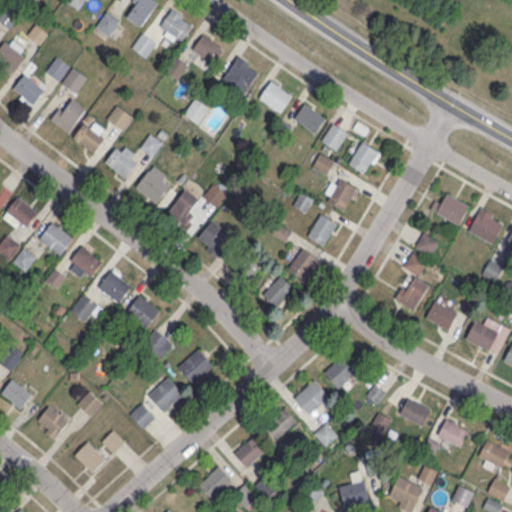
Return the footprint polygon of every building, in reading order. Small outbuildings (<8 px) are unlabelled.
[(66,0),(78,9),(84,0),(66,0)] [(131,0),(123,14),(142,26),(158,1),(156,0),(131,0)] [(158,30),(181,43),(194,21),(171,7),(158,30)] [(109,35),(120,19),(107,10),(96,25),(109,35)] [(40,44),(49,32),(35,23),(27,34),(40,44)] [(146,57),(157,41),(142,31),(131,47),(146,57)] [(224,48),(203,33),(192,48),(213,64),(224,48)] [(0,46),(0,60),(8,70),(27,55),(13,37),(0,46)] [(59,79),(70,65),(57,55),(46,70),(59,79)] [(188,63),(174,55),(164,70),(178,79),(188,63)] [(245,92),(260,69),(239,55),(223,78),(245,92)] [(77,92),(88,76),(73,66),(62,82),(77,92)] [(33,105),(45,87),(24,72),(12,90),(33,105)] [(281,112),(292,94),(271,80),(260,97),(281,112)] [(69,131),(87,107),(69,94),(51,118),(69,131)] [(326,116),(304,102),(294,118),(316,132),(326,116)] [(133,116),(117,104),(107,118),(123,130),(133,116)] [(73,136),(93,151),(108,131),(88,116),(73,136)] [(321,140),(336,150),(348,132),(334,122),(321,140)] [(154,156),(168,134),(163,131),(159,137),(150,131),(140,147),(154,156)] [(367,174),(381,151),(362,140),(349,163),(367,174)] [(124,177),(140,158),(120,141),(105,161),(124,177)] [(313,166),(328,174),(335,160),(320,152),(313,166)] [(135,186),(156,202),(173,178),(153,163),(135,186)] [(345,209),(355,184),(334,176),(324,200),(345,209)] [(217,206),(227,192),(212,182),(202,196),(217,206)] [(185,224),(203,200),(186,187),(168,211),(185,224)] [(306,211),(314,198),(301,191),(293,204),(306,211)] [(5,220),(28,228),(36,206),(13,197),(5,220)] [(469,229),(492,242),(505,219),(482,206),(469,229)] [(337,223),(322,212),(308,234),(323,244),(337,223)] [(196,238),(216,256),(234,236),(213,218),(196,238)] [(74,237),(53,220),(39,237),(60,254),(74,237)] [(439,240),(423,231),(414,246),(430,256),(439,240)] [(0,250),(10,258),(20,243),(6,234),(0,242),(0,250)] [(67,268),(89,280),(102,256),(80,244),(67,268)] [(26,270),(37,255),(23,246),(13,261),(26,270)] [(322,259),(303,246),(288,268),(307,281),(322,259)] [(418,274),(427,261),(413,251),(404,265),(418,274)] [(259,267),(246,253),(236,263),(249,276),(259,267)] [(495,280),(504,266),(491,258),(483,273),(495,280)] [(98,286),(120,301),(133,282),(112,267),(98,286)] [(395,297),(414,309),(430,284),(411,272),(395,297)] [(295,286),(280,274),(262,296),(277,308),(295,286)] [(100,303),(83,292),(71,309),(87,321),(100,303)] [(160,309),(139,293),(126,310),(147,326),(160,309)] [(448,329),(458,311),(436,299),(426,316),(448,329)] [(499,352),(510,327),(487,317),(485,323),(475,319),(467,339),(499,352)] [(162,356),(173,342),(156,327),(145,341),(162,356)] [(195,382),(214,364),(198,347),(179,366),(195,382)] [(339,387),(357,369),(343,353),(324,372),(339,387)] [(184,392),(169,375),(148,393),(163,411),(184,392)] [(0,392),(21,408),(33,393),(11,377),(0,392)] [(309,413),(329,396),(315,379),(294,396),(309,413)] [(103,402),(89,390),(78,403),(92,415),(103,402)] [(400,413),(423,425),(431,408),(409,396),(400,413)] [(156,415),(142,401),(129,413),(144,428),(156,415)] [(35,421),(54,437),(71,418),(52,402),(35,421)] [(266,423),(279,437),(297,420),(285,406),(266,423)] [(383,434),(392,418),(379,410),(370,427),(383,434)] [(438,434),(461,446),(470,430),(446,417),(438,434)] [(314,433),(326,445),(338,434),(326,422),(314,433)] [(102,440),(114,452),(126,441),(113,428),(102,440)] [(267,449),(255,434),(234,451),(246,466),(267,449)] [(107,458),(88,439),(74,453),(93,472),(107,458)] [(479,455),(502,467),(510,450),(488,439),(479,455)] [(199,483),(214,498),(232,479),(218,465),(199,483)] [(437,469),(424,465),(419,479),(431,483),(437,469)] [(346,506),(370,499),(360,469),(350,472),(353,482),(339,487),(346,506)] [(398,498),(395,504),(410,511),(423,487),(400,474),(389,494),(398,498)] [(255,485),(266,497),(277,488),(266,475),(255,485)] [(488,493),(505,499),(511,483),(494,477),(488,493)] [(258,496),(247,483),(234,493),(246,507),(258,496)] [(468,506),(475,490),(459,483),(452,500),(468,506)]
